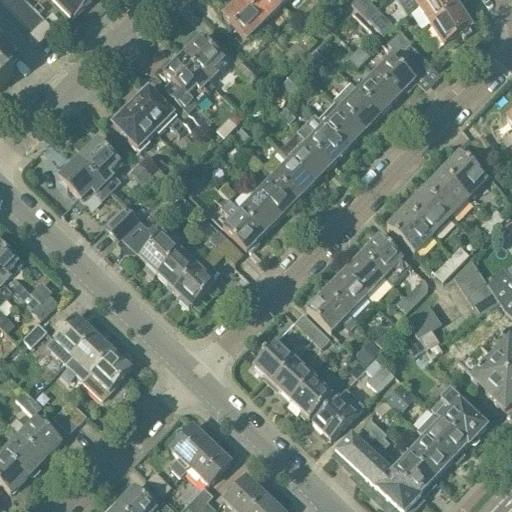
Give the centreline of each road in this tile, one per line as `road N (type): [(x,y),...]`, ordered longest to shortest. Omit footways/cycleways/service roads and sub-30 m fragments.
road 1 (residential): [(196,378),(511,56)]
road 2 (residential): [(196,378),(0,192)]
road 3 (residential): [(0,158),(159,0)]
road 4 (residential): [(337,511),(196,378)]
road 5 (residential): [(66,511),(196,378)]
